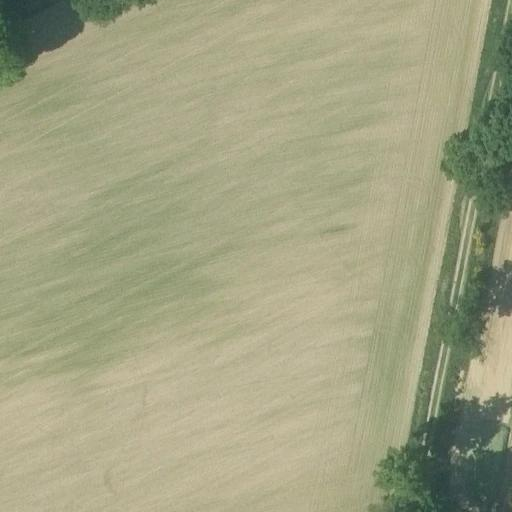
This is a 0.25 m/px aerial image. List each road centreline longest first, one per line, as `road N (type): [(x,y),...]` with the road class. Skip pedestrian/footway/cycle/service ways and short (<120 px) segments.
road 1 (track): [(404,511),(454,245)]
road 2 (track): [(502,0),(454,245)]
